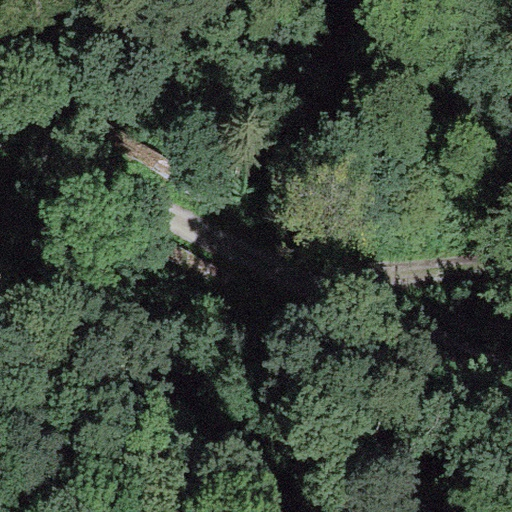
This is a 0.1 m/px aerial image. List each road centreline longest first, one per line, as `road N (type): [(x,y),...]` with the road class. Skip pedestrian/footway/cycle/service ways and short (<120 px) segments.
road 1 (track): [(511,372),(341,304),(7,130),(0,119)]
road 2 (track): [(341,304),(511,263)]
